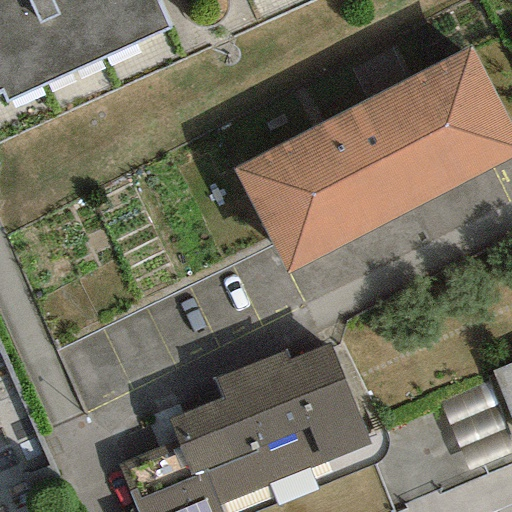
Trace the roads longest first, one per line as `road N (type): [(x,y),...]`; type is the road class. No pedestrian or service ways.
road 1 (residential): [(511,216),(99,425),(87,454),(104,511)]
road 2 (unknown): [(90,438),(0,259)]
